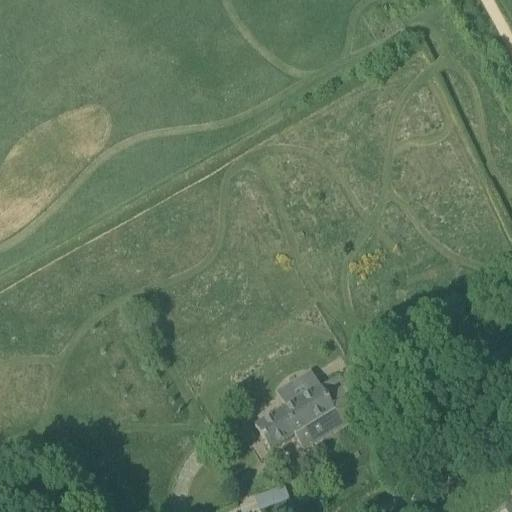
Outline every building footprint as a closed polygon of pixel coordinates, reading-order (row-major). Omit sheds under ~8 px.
[(303,452),(344,427),(363,416),(339,376),(255,428),(269,452),(294,437),(303,452)] [(376,383),(363,391),(370,402),(383,394),(376,383)] [(402,395),(394,400),(399,409),(407,404),(402,395)] [(0,478),(1,482),(37,466),(30,449),(0,462),(0,478)] [(257,509),(288,502),(285,488),(254,495),(257,509)] [(293,511),(291,503),(262,511),(293,511)]
